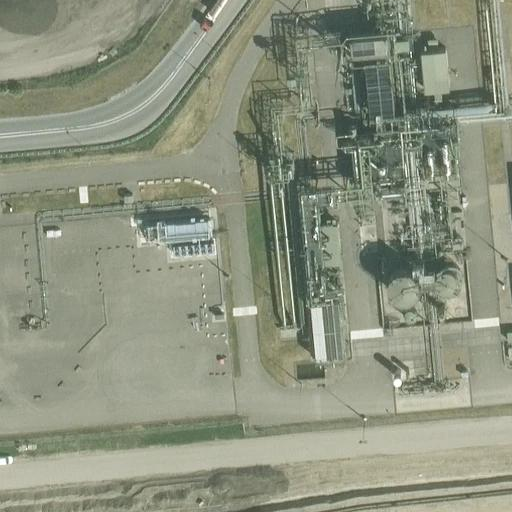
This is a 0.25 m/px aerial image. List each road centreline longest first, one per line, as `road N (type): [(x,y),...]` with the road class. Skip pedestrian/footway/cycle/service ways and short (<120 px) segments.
road 1 (unclassified): [(0,472),(511,427)]
road 2 (unclassified): [(0,137),(124,118),(154,98),(225,0)]
